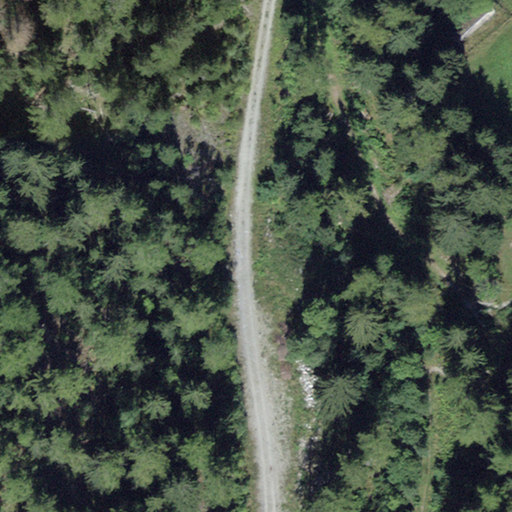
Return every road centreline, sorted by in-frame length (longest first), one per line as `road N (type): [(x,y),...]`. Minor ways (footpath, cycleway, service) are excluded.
road 1 (track): [(275,0),(242,227),(270,511)]
road 2 (track): [(429,273),(366,183),(314,0)]
